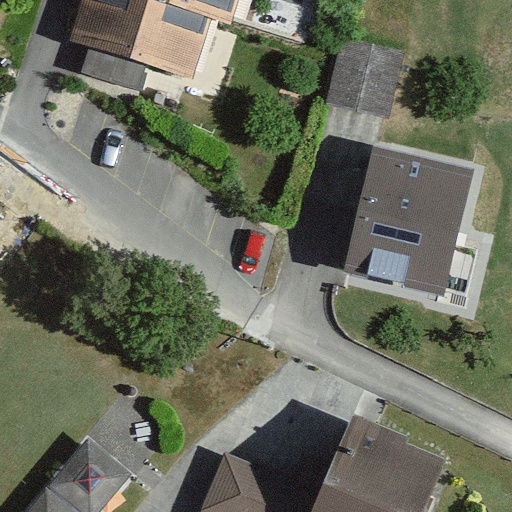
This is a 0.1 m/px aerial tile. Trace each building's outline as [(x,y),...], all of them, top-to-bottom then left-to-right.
[(81,0),(70,36),(191,75),(211,13),(169,0),(81,0)] [(230,20),(236,0),(169,0),(211,13),(230,20)] [(511,0),(453,0),(446,98),(511,102),(511,0)] [(399,55),(339,44),(328,103),(387,115),(399,55)] [(375,152),(345,272),(442,296),(472,176),(375,152)] [(402,440),(356,420),(322,498),(226,456),(201,511),(420,511),(441,464),(399,445),(402,440)] [(93,511),(126,473),(87,442),(28,511),(93,511)]
